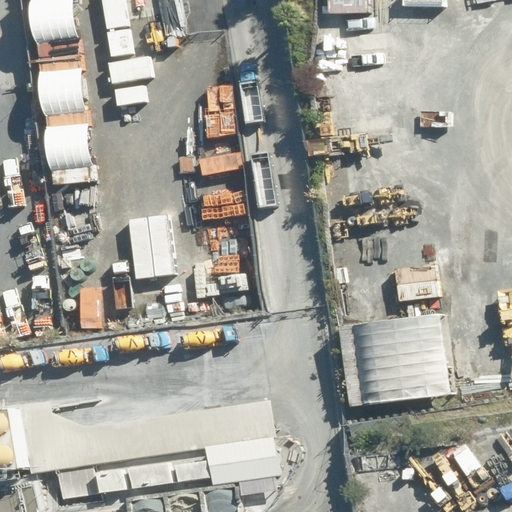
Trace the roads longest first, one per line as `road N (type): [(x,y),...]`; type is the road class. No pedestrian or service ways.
road 1 (unknown): [(252,0),(296,353)]
road 2 (unknown): [(296,353),(0,384)]
road 3 (unknown): [(182,207),(179,75),(218,0)]
road 4 (unknown): [(500,0),(485,15),(475,53),(492,141),(511,176)]
road 5 (unknown): [(296,353),(324,511)]
